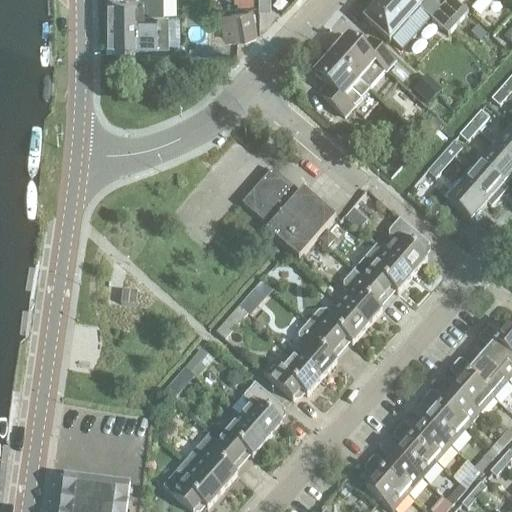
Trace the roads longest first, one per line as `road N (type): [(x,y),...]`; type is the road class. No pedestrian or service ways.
road 1 (residential): [(265,511),(511,233)]
road 2 (tertiary): [(23,511),(76,157)]
road 3 (tertiary): [(76,157),(123,158),(174,139),(233,107),(248,89)]
road 4 (residential): [(372,188),(248,89)]
road 5 (tertiary): [(76,157),(79,0)]
road 6 (tertiary): [(248,89),(330,0)]
